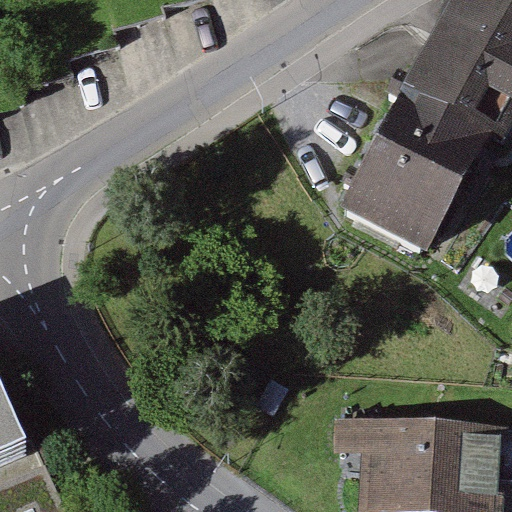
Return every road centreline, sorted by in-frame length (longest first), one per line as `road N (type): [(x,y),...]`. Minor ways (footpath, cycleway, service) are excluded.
road 1 (residential): [(0,237),(55,185),(341,0)]
road 2 (residential): [(204,511),(161,481),(78,387),(0,245)]
